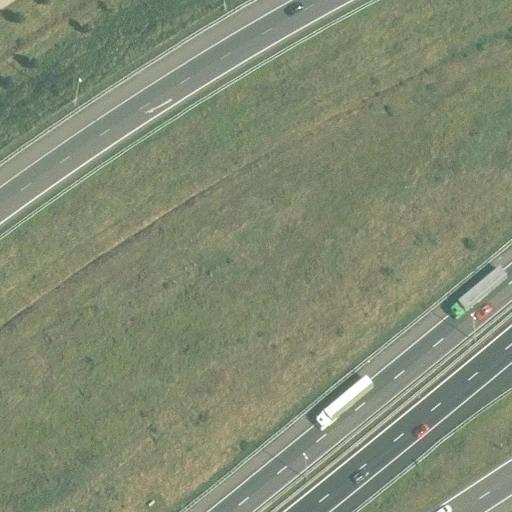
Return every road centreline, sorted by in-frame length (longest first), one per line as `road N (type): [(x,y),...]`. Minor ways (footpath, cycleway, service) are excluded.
road 1 (motorway): [(322,0),(147,102),(0,205)]
road 2 (motorway): [(511,282),(227,511)]
road 3 (motorway): [(309,511),(511,347)]
